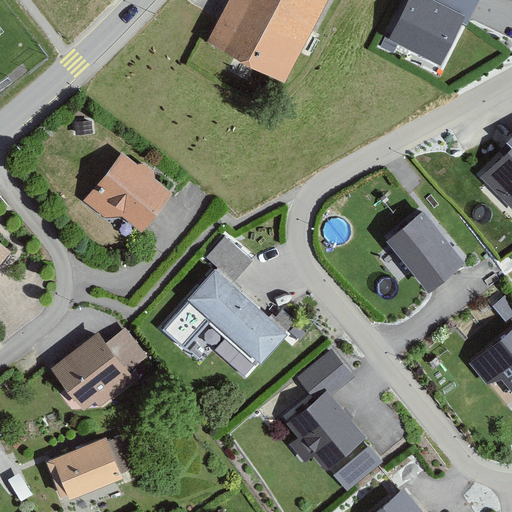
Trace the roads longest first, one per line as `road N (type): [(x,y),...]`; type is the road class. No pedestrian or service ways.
road 1 (residential): [(511,81),(370,153),(305,196),(297,232),(309,274),(460,459),(511,486)]
road 2 (residential): [(0,357),(56,313),(64,271),(48,231),(0,175)]
road 3 (unclassified): [(0,127),(137,0)]
